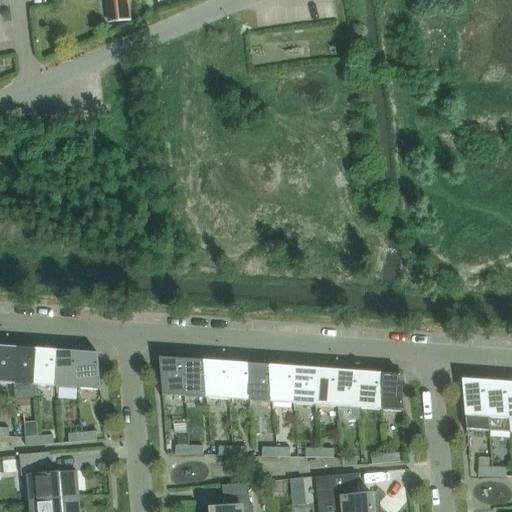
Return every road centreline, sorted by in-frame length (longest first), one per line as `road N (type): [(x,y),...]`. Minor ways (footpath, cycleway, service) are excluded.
road 1 (residential): [(432,353),(127,333)]
road 2 (residential): [(29,89),(241,0)]
road 3 (residential): [(141,511),(127,333)]
road 4 (residential): [(447,511),(432,353)]
road 5 (residential): [(127,333),(0,323)]
